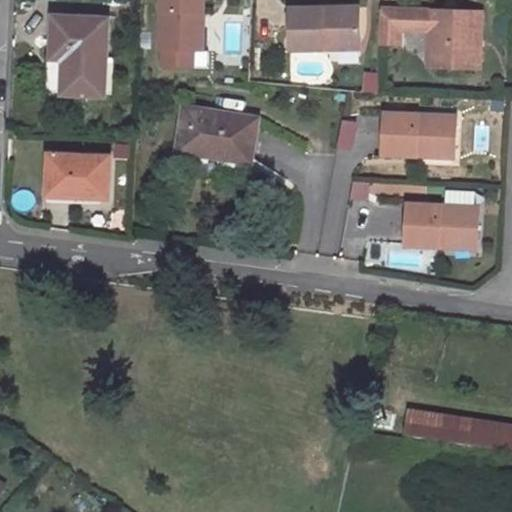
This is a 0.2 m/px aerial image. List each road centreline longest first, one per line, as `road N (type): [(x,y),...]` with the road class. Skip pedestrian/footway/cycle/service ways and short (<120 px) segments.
road 1 (residential): [(511,317),(0,247)]
road 2 (residential): [(0,152),(4,0)]
